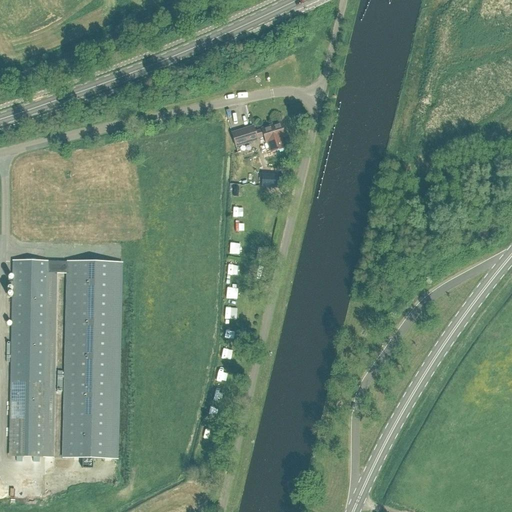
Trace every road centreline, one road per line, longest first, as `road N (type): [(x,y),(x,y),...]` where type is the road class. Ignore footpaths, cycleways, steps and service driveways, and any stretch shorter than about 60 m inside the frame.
road 1 (unclassified): [(220,511),(319,98)]
road 2 (unclassified): [(0,153),(283,92),(319,98)]
road 3 (primary): [(0,119),(159,62),(298,0)]
road 4 (primary): [(352,511),(424,373),(511,254)]
road 5 (unclassified): [(0,82),(190,0)]
